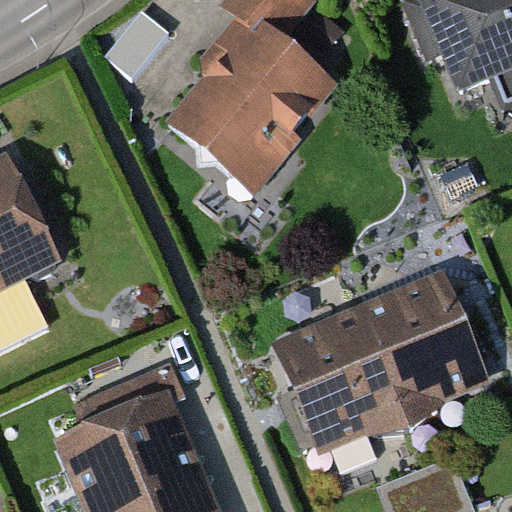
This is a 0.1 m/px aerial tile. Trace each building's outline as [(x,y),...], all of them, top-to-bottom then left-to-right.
[(330,11),(316,0),(241,0),(223,22),(243,40),(203,87),(214,97),(182,134),(259,200),(341,105),(288,60),(330,11)] [(511,0),(427,0),(413,6),(455,108),(511,84),(511,0)] [(6,168),(0,171),(0,282),(51,256),(6,168)] [(444,287),(359,322),(409,443),(494,409),(444,287)] [(359,322),(275,357),(325,478),(409,443),(359,322)] [(222,511),(177,413),(59,467),(79,511),(222,511)] [(473,511),(454,464),(378,496),(384,511),(473,511)]
